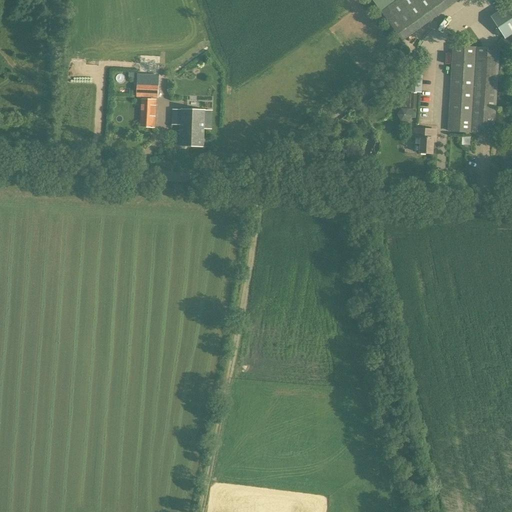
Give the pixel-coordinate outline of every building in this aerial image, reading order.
[(373,0),(381,11),(396,0),(373,0)] [(396,0),(381,11),(403,43),(460,0),(396,0)] [(505,40),(511,35),(511,2),(490,17),(504,38),(505,40)] [(499,50),(506,54),(511,44),(511,35),(505,40),(504,38),(498,49),(499,50)] [(499,50),(454,47),(449,131),(494,134),(499,50)] [(421,93),(423,69),(410,68),(408,92),(421,93)] [(158,99),(159,82),(138,81),(136,98),(158,99)] [(399,108),(399,122),(416,122),(416,109),(399,108)] [(203,148),(205,112),(181,111),(181,110),(172,110),(172,125),(181,126),(180,147),(203,148)] [(433,155),(434,130),(414,129),(413,138),(420,138),(419,154),(433,155)]
